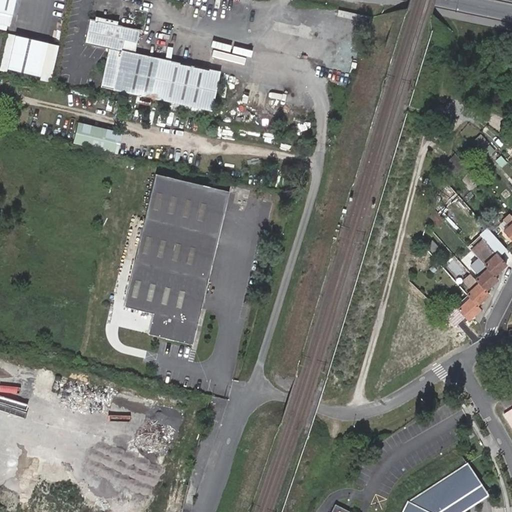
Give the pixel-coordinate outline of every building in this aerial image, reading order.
[(15,0),(0,0),(0,9),(13,12),(15,0)] [(139,26),(89,14),(84,40),(107,45),(99,83),(210,108),(219,70),(134,50),(139,26)] [(46,39),(13,32),(6,62),(39,70),(46,39)] [(79,123),(75,145),(121,153),(124,131),(79,123)] [(489,144),(481,134),(475,140),(483,149),(489,144)] [(464,138),(457,143),(472,160),(478,155),(464,138)] [(511,150),(504,141),(498,146),(508,157),(511,153),(511,150)] [(462,160),(453,150),(451,157),(457,165),(462,160)] [(229,189),(156,172),(124,306),(153,312),(148,333),(193,343),(229,189)] [(448,224),(437,212),(434,215),(437,219),(435,221),(442,229),(448,224)] [(435,243),(429,249),(438,259),(444,253),(435,243)] [(486,264),(496,276),(508,265),(493,248),(481,259),(486,264)] [(421,251),(417,264),(424,271),(433,263),(421,251)] [(476,280),(487,291),(499,280),(496,276),(486,264),(476,274),(479,277),(476,280)] [(471,298),(479,306),(491,296),(487,291),(476,280),(468,288),(471,292),(468,295),(471,298)] [(461,307),(471,298),(468,295),(458,304),(461,307)] [(482,310),(479,306),(471,298),(461,307),(459,309),(470,321),(482,310)] [(431,511),(432,511),(433,511),(440,511),(480,486),(463,460),(404,499),(397,511),(431,511)] [(343,511),(346,508),(332,501),(326,511),(343,511)]
